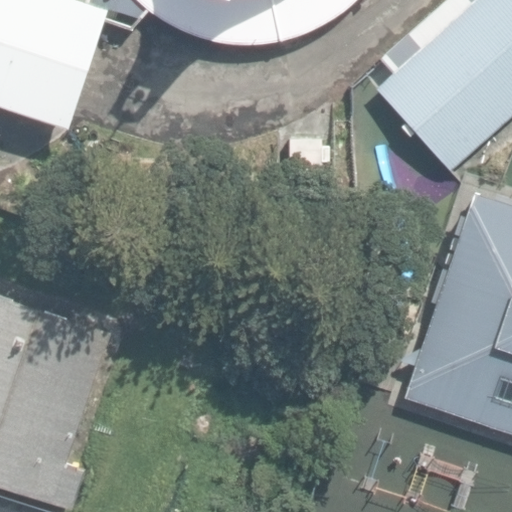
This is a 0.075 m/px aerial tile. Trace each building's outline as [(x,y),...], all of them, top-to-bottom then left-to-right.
[(0,0),(0,103),(69,126),(108,6),(89,0),(0,0)] [(89,0),(108,6),(134,15),(146,5),(152,11),(161,17),(171,23),(181,28),(191,32),(201,36),(212,38),(223,41),(233,42),(244,43),(255,43),(266,42),(277,40),(288,38),(298,34),(309,30),(319,26),(328,20),(338,14),(346,8),(355,1),(355,0),(89,0)] [(511,0),(468,0),(377,83),(451,165),(511,110),(511,0)] [(292,179),(324,179),(324,139),(292,139),(292,179)] [(511,203),(467,189),(398,399),(511,436),(511,203)] [(0,482),(73,508),(88,466),(68,459),(112,332),(0,293),(0,482)]
